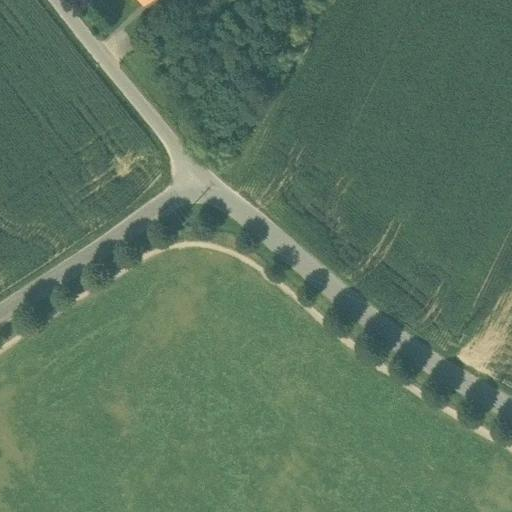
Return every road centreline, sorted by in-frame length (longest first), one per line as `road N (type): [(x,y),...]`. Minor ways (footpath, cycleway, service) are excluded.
road 1 (unknown): [(511,449),(429,400),(236,251),(194,242),(154,251),(0,353)]
road 2 (tertiary): [(206,181),(445,380),(511,412)]
road 3 (tertiary): [(0,316),(206,181)]
road 4 (unclassified): [(55,0),(206,181)]
